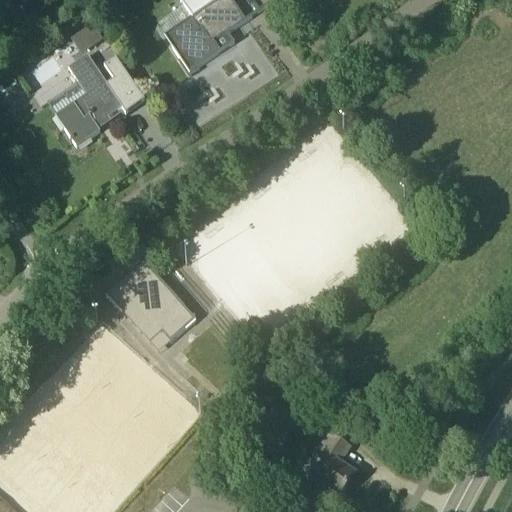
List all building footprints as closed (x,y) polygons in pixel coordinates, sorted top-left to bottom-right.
[(190,75),(221,54),(222,53),(216,43),(252,18),(251,17),(245,21),(231,0),(183,0),(180,2),(191,19),(164,37),(190,75)] [(93,27),(71,42),(82,57),(103,42),(93,27)] [(77,150),(100,134),(96,129),(123,111),(87,58),(69,70),(87,97),(55,118),(77,150)] [(108,294),(105,296),(122,315),(149,346),(162,335),(171,345),(197,322),(143,263),(142,263),(135,256),(122,268),(129,275),(127,276),(119,267),(99,284),(108,294)] [(288,428),(270,417),(258,437),(275,448),(288,428)] [(322,455),(326,458),(310,482),(338,501),(354,477),(338,466),(350,450),(333,439),(322,455)]
